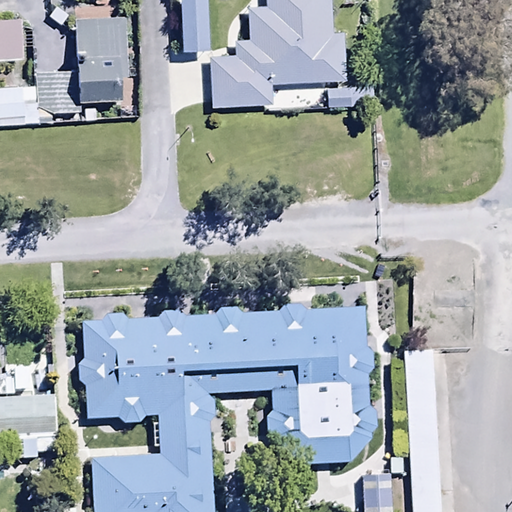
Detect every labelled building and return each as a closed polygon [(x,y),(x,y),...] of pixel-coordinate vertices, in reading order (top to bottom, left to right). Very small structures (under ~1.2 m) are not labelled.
[(206,61),(207,112),(267,110),(267,89),(342,87),(341,37),(329,38),(328,0),(261,0),(262,10),(245,11),(246,46),(230,46),(231,60),(206,61)] [(34,107),(51,116),(76,116),(76,108),(123,107),(121,21),(70,22),(71,75),(34,76),(34,90),(34,107)] [(0,63),(20,62),(18,24),(0,24),(0,63)] [(0,128),(35,128),(34,107),(34,90),(0,90),(0,128)] [(371,91),(347,91),(347,111),(371,111),(371,91)] [(204,511),(198,388),(270,384),(274,463),(365,458),(358,304),(79,318),(84,417),(155,413),(157,452),(89,456),(92,511),(204,511)] [(469,511),(461,357),(409,360),(417,511),(469,511)] [(50,401),(0,402),(0,444),(16,444),(17,453),(32,452),(32,455),(52,455),(50,401)] [(387,511),(388,481),(358,481),(358,511),(387,511)]
